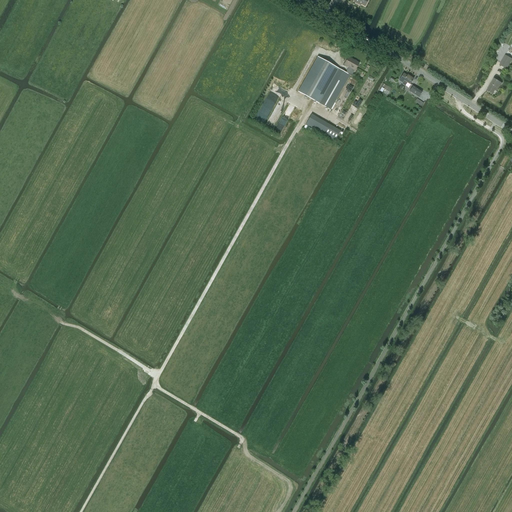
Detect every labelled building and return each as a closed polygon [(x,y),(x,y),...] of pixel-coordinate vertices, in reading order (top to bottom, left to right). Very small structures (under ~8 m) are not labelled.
[(506,69),(511,59),(505,56),(500,65),(506,69)] [(348,57),(344,64),(349,67),(346,73),(350,75),(351,76),(354,70),(355,71),(359,63),(348,57)] [(318,58),(299,92),(316,102),(330,110),(350,75),(346,73),(336,67),(318,58)] [(403,74),(399,80),(403,83),(402,84),(405,86),(407,83),(410,84),(413,79),(407,75),(406,76),(403,74)] [(498,90),(502,84),(494,79),(487,90),(493,94),(496,89),(498,90)] [(422,91),(413,85),(409,91),(418,97),(422,91)] [(335,142),(341,131),(311,114),(305,125),(335,142)]
